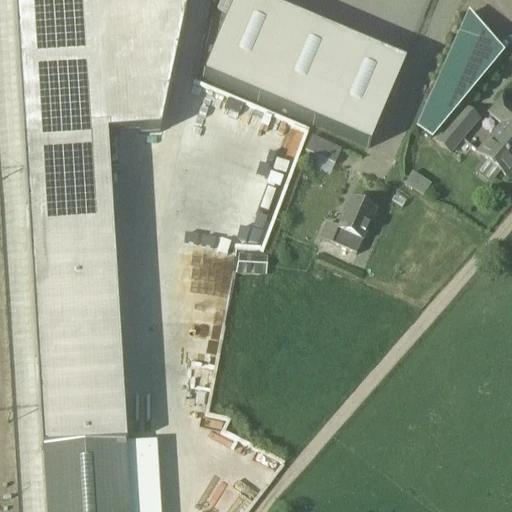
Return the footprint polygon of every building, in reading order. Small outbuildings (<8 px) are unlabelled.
[(11,0),(20,141),(104,136),(157,133),(184,9),(183,0),(11,0)] [(250,0),(234,0),(201,79),(369,149),(404,65),(250,0)] [(431,139),(499,58),(483,37),(467,30),(471,21),(468,18),(469,15),(468,15),(414,130),(415,130),(416,128),(431,139)] [(502,126),(477,154),(507,180),(511,173),(511,110),(501,101),(489,115),(502,126)] [(465,137),(451,125),(436,143),(450,155),(465,137)] [(20,141),(19,141),(38,448),(40,448),(123,443),(104,136),(20,141)] [(311,138),(305,152),(333,165),(340,151),(311,138)] [(405,184),(423,197),(431,186),(413,173),(405,184)] [(356,257),(362,243),(362,244),(376,212),(350,200),(337,229),(326,224),(319,241),(356,257)] [(224,305),(231,261),(157,250),(151,295),(224,305)] [(184,415),(183,342),(200,341),(200,327),(157,328),(157,415),(184,415)] [(40,448),(44,511),(127,511),(123,443),(40,448)]
